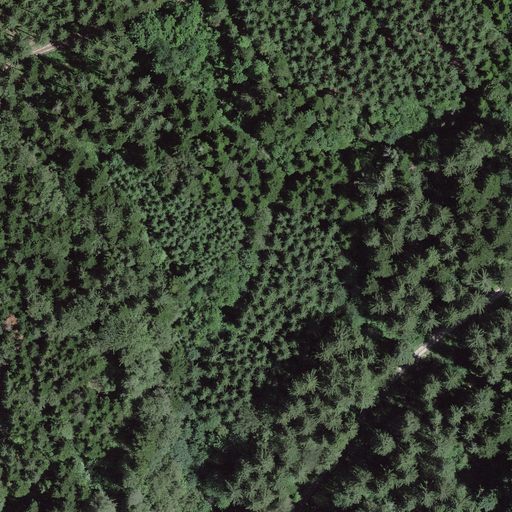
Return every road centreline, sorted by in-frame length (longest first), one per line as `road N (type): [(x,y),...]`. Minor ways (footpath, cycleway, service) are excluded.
road 1 (track): [(298,511),(391,381),(511,282)]
road 2 (track): [(0,90),(175,0)]
